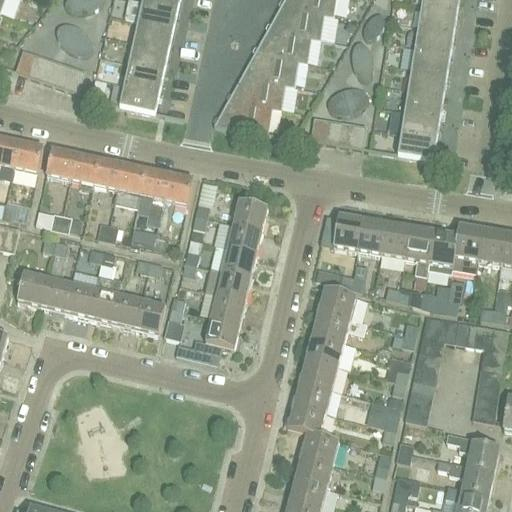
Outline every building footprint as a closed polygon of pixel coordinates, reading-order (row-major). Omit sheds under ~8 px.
[(81,8),(79,0),(72,0),(72,1),(70,2),(67,4),(75,9),(81,8)] [(143,0),(142,6),(177,14),(180,0),(143,0)] [(333,22),(336,0),(286,0),(278,14),(333,22)] [(423,0),(421,11),(456,17),(459,0),(423,0)] [(98,11),(100,10),(101,8),(102,7),(102,6),(102,5),(102,3),(89,6),(91,16),(94,14),(96,13),(98,11)] [(75,9),(67,4),(66,4),(65,6),(65,7),(64,8),(64,10),(64,11),(65,13),(65,14),(66,15),(67,16),(69,17),(70,17),(75,9)] [(81,8),(83,18),(86,17),(89,17),(91,16),(89,6),(81,8)] [(138,28),(173,35),(177,14),(142,6),(138,28)] [(75,9),(70,17),(73,18),(75,18),(78,18),(80,18),(83,18),(81,8),(75,9)] [(456,17),(421,11),(418,32),(453,38),(456,17)] [(278,14),(265,37),(319,46),(323,22),(332,23),(333,22),(278,14)] [(363,40),(363,42),(364,43),(364,44),(365,45),(366,45),(367,45),(368,45),(371,44),(373,43),(375,42),(377,41),(378,39),(380,37),(381,35),(382,33),(383,30),(383,28),(383,25),(383,23),(382,22),(382,21),(381,20),(380,20),(379,20),(377,20),(374,21),(372,22),(370,24),(369,25),(367,27),(366,29),(365,31),(364,33),(363,35),(363,37),(363,40)] [(138,28),(133,49),(168,56),(173,35),(138,28)] [(67,40),(74,31),(71,31),(68,30),(65,30),(62,30),(61,31),(59,31),(58,32),(57,33),(67,40)] [(74,45),(81,35),(79,34),(76,32),(74,31),(67,40),(74,45)] [(453,38),(418,32),(414,54),(449,59),(453,38)] [(67,40),(57,33),(56,35),(56,36),(56,38),(55,39),(56,41),(57,43),(58,45),(59,48),(60,50),(67,40)] [(81,50),(87,41),(85,39),(83,37),(81,35),(74,45),(81,50)] [(265,37),(252,60),(306,69),(310,45),(319,46),(265,37)] [(67,40),(60,50),(62,52),(64,54),(66,56),(74,45),(67,40)] [(81,50),(90,57),(91,56),(92,55),(92,53),(92,52),(91,49),(90,46),(89,44),(87,41),(81,50)] [(74,45),(66,56),(69,57),(71,58),(74,59),(81,50),(74,45)] [(360,48),(358,48),(357,49),(355,49),(354,50),(353,51),(353,53),(352,54),(360,60),(366,52),(365,50),(364,49),(363,49),(361,48),(360,48)] [(128,70),(163,77),(168,56),(133,49),(128,70)] [(81,50),(74,59),(77,60),(80,61),(82,61),(85,61),(87,60),(88,59),(89,58),(90,57),(81,50)] [(361,65),(372,63),(371,61),(370,59),(369,56),(367,54),(366,52),(360,60),(361,65)] [(360,60),(352,54),(352,57),(351,59),(351,62),(351,64),(351,67),(361,65),(360,60)] [(411,75),(446,81),(449,59),(414,54),(411,75)] [(14,78),(27,83),(34,61),(22,56),(14,78)] [(252,60),(239,84),(293,93),(297,68),(306,70),(306,69),(252,60)] [(27,83),(39,87),(47,65),(34,61),(27,83)] [(363,74),(373,72),(373,69),(372,66),(372,63),(361,65),(363,74)] [(47,65),(39,87),(52,91),(59,69),(47,65)] [(361,65),(351,67),(351,70),(352,73),(353,76),(363,74),(361,65)] [(52,91),(64,96),(72,73),(59,69),(52,91)] [(128,70),(124,91),(159,98),(163,77),(128,70)] [(363,74),(365,86),(366,86),(368,85),(369,84),(370,82),(371,80),(372,78),(372,76),(373,74),(373,72),(363,74)] [(72,73),(64,96),(77,100),(85,78),(72,73)] [(363,74),(353,76),(354,77),(355,79),(356,81),(357,82),(358,84),(360,85),(362,86),(363,86),(365,86),(363,74)] [(446,81),(411,75),(408,96),(443,102),(446,81)] [(239,84),(226,107),(280,116),(284,92),(293,93),(239,84)] [(154,120),(154,119),(159,98),(124,91),(119,113),(154,120)] [(355,105),(352,94),(349,94),(346,95),(344,95),(347,107),(355,105)] [(355,105),(367,101),(366,100),(366,99),(365,98),(363,97),(360,96),(357,95),(355,94),(352,94),(355,105)] [(347,107),(344,95),(342,96),(340,97),(338,98),(336,99),(339,110),(347,107)] [(443,102),(408,96),(404,118),(439,123),(443,102)] [(339,110),(336,99),(334,100),(332,102),(331,104),(329,106),(328,108),(327,110),(327,111),(327,112),(327,113),(339,110)] [(355,105),(358,116),(360,114),(362,113),(364,110),(366,108),(367,106),(367,104),(367,103),(367,101),(355,105)] [(347,107),(351,119),(353,119),(356,117),(358,116),(355,105),(347,107)] [(213,131),(267,140),(271,115),(280,117),(280,116),(226,107),(213,131)] [(339,110),(342,121),(346,120),(351,119),(347,107),(339,110)] [(339,110),(327,113),(328,115),(329,116),(329,117),(332,118),(334,119),(337,120),(339,121),(342,121),(339,110)] [(439,123),(404,118),(401,139),(436,145),(439,123)] [(323,149),(326,126),(313,124),(309,147),(323,149)] [(339,128),(326,126),(323,149),(336,151),(339,128)] [(352,130),(339,128),(336,151),(349,153),(352,130)] [(366,132),(352,130),(349,153),(362,155),(366,132)] [(436,145),(401,139),(397,161),(432,167),(436,145)] [(18,149),(0,145),(0,184),(1,184),(3,173),(12,175),(18,149)] [(42,154),(18,149),(12,175),(37,180),(42,154)] [(75,162),(51,157),(46,182),(70,187),(75,162)] [(99,167),(75,162),(70,187),(93,192),(99,167)] [(99,167),(93,192),(116,197),(122,172),(99,167)] [(122,172),(116,197),(113,210),(137,215),(140,202),(145,177),(122,172)] [(160,224),(163,207),(169,182),(145,177),(140,202),(151,205),(147,221),(159,224),(160,224)] [(167,246),(174,209),(187,212),(193,187),(169,182),(163,207),(160,224),(156,241),(152,258),(161,260),(164,246),(167,246)] [(232,231),(261,238),(267,214),(238,207),(232,231)] [(5,209),(1,226),(11,228),(14,211),(5,209)] [(198,210),(195,223),(207,225),(209,213),(198,210)] [(50,235),(58,237),(62,221),(53,220),(50,235)] [(82,226),(62,221),(58,237),(79,241),(82,226)] [(356,258),(362,225),(338,221),(332,253),(356,258)] [(207,225),(195,223),(192,234),(204,237),(207,225)] [(356,258),(380,262),(385,229),(362,225),(356,258)] [(385,229),(380,262),(404,266),(409,233),(385,229)] [(105,247),(109,231),(100,230),(97,245),(105,247)] [(118,233),(109,231),(105,247),(114,249),(118,233)] [(232,231),(227,254),(256,261),(261,238),(232,231)] [(460,231),(458,241),(454,264),(477,268),(482,235),(460,231)] [(1,256),(13,259),(18,234),(6,232),(1,256)] [(433,237),(409,233),(404,266),(417,268),(414,282),(426,284),(433,237)] [(506,239),(482,235),(477,268),(500,272),(506,239)] [(454,264),(458,241),(433,237),(426,284),(427,276),(451,280),(452,274),(454,264)] [(152,258),(156,241),(154,241),(147,239),(143,255),(152,258)] [(500,272),(511,273),(511,239),(506,239),(500,272)] [(41,258),(54,261),(57,248),(44,246),(41,258)] [(57,248),(54,261),(65,263),(68,251),(57,248)] [(221,278),(250,285),(256,261),(227,254),(221,278)] [(100,271),(103,258),(91,256),(88,268),(100,271)] [(187,257),(185,269),(197,272),(199,260),(187,257)] [(114,261),(103,258),(100,271),(113,273),(114,261)] [(147,281),(150,268),(138,266),(135,278),(147,281)] [(161,270),(150,268),(147,281),(159,284),(161,270)] [(197,272),(185,269),(182,281),(194,285),(197,272)] [(245,308),(250,285),(221,278),(216,301),(245,308)] [(41,314),(48,285),(24,279),(17,308),(41,314)] [(338,292),(349,295),(352,283),(341,280),(338,292)] [(111,330),(118,301),(121,287),(98,282),(95,296),(94,296),(87,325),(111,330)] [(349,295),(361,299),(364,286),(352,283),(349,295)] [(72,290),(48,285),(41,314),(64,319),(72,290)] [(64,319),(87,325),(94,296),(72,290),(64,319)] [(384,305),(396,308),(399,296),(387,293),(384,305)] [(318,318),(350,326),(356,302),(324,294),(318,318)] [(400,296),(399,296),(396,308),(421,315),(423,299),(400,294),(400,296)] [(448,304),(423,299),(421,315),(432,318),(445,320),(447,308),(448,304)] [(141,307),(118,301),(111,330),(134,336),(141,307)] [(216,301),(210,325),(239,332),(245,308),(216,301)] [(171,315),(183,318),(185,306),(174,303),(171,315)] [(141,307),(134,336),(158,341),(165,312),(141,307)] [(458,310),(447,308),(445,320),(456,322),(458,310)] [(480,326),(491,327),(493,316),(481,314),(480,326)] [(171,315),(168,326),(180,329),(183,318),(171,315)] [(493,316),(491,327),(504,329),(505,318),(493,316)] [(367,330),(350,326),(318,318),(312,341),(344,349),(347,337),(364,342),(367,330)] [(425,328),(420,356),(441,361),(444,350),(444,348),(436,346),(440,326),(426,324),(425,328)] [(239,332),(210,325),(204,349),(234,355),(239,332)] [(185,330),(180,329),(168,326),(164,343),(180,347),(185,330)] [(444,348),(444,350),(455,351),(458,329),(440,326),(436,346),(444,348)] [(455,351),(465,353),(468,330),(458,329),(455,351)] [(406,330),(404,340),(416,343),(419,332),(406,330)] [(465,353),(475,354),(478,332),(468,330),(465,353)] [(475,354),(483,356),(484,355),(492,356),(495,335),(478,332),(475,354)] [(503,371),(509,337),(495,335),(492,356),(484,355),(483,356),(482,367),(503,371)] [(402,354),(413,356),(416,343),(404,340),(402,354)] [(306,364),(338,373),(344,349),(312,341),(306,364)] [(420,356),(418,368),(439,372),(441,361),(420,356)] [(299,388),(332,397),(338,373),(306,364),(299,388)] [(482,367),(480,379),(502,383),(503,371),(482,367)] [(418,368),(416,378),(437,382),(439,372),(418,368)] [(397,377),(394,388),(406,391),(409,379),(397,377)] [(416,378),(414,388),(435,392),(437,382),(416,378)] [(480,379),(478,391),(500,395),(502,383),(480,379)] [(293,411),(326,420),(332,397),(299,388),(293,411)] [(391,400),(404,403),(406,391),(394,388),(391,400)] [(414,388),(412,398),(433,402),(435,392),(414,388)] [(500,395),(478,391),(476,404),(498,407),(500,395)] [(410,408),(431,412),(433,402),(412,398),(410,408)] [(511,438),(511,403),(508,403),(503,437),(511,438)] [(476,404),(474,416),(496,419),(498,407),(476,404)] [(410,408),(408,418),(428,422),(431,412),(410,408)] [(320,443),(320,442),(326,420),(293,411),(287,435),(307,440),(320,443)] [(472,427),(494,430),(496,419),(474,416),(472,427)] [(406,427),(426,431),(428,422),(408,418),(406,427)] [(387,423),(384,435),(396,438),(398,426),(387,423)] [(396,438),(384,435),(382,447),(394,449),(396,438)] [(301,463),(333,472),(340,448),(320,442),(320,443),(307,440),(301,463)] [(439,467),(495,479),(500,455),(472,449),(472,445),(448,440),(446,449),(460,452),(459,457),(469,459),(466,472),(439,466),(439,467)] [(400,449),(398,458),(412,461),(414,451),(400,449)] [(396,467),(396,468),(410,470),(412,461),(398,458),(396,467)] [(295,486),(327,495),(333,472),(301,463),(295,486)] [(461,496),(490,503),(495,479),(439,467),(437,474),(450,477),(449,482),(464,485),(461,496)] [(377,470),(374,482),(386,485),(389,473),(377,470)] [(372,494),(383,496),(386,485),(374,482),(372,494)] [(392,506),(406,509),(408,502),(418,504),(421,488),(411,486),(398,483),(392,506)] [(288,509),(298,511),(322,511),(327,495),(295,486),(288,509)] [(457,511),(487,511),(490,503),(461,496),(448,493),(445,505),(459,508),(457,511)]
